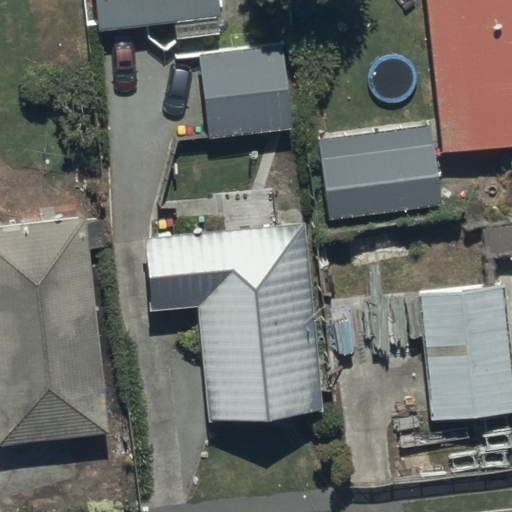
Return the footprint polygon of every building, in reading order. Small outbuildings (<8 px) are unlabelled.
[(511,0),(419,0),(435,126),(511,116),(511,0)] [(192,32),(201,115),(284,105),(275,23),(192,32)] [(424,103),(309,116),(319,194),(433,181),(424,103)] [(0,197),(0,417),(103,406),(77,188),(0,197)] [(200,396),(315,386),(298,196),(136,211),(142,286),(190,281),(200,396)] [(425,400),(511,391),(497,262),(412,271),(425,400)]
